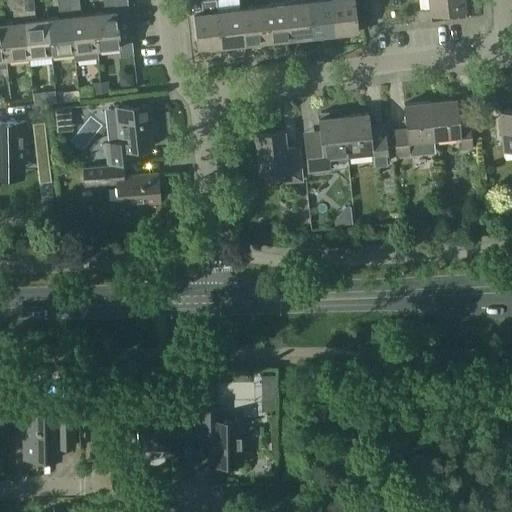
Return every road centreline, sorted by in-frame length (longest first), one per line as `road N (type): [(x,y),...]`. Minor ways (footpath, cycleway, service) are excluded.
road 1 (residential): [(198,96),(505,50),(500,0)]
road 2 (tertiary): [(511,279),(220,288)]
road 3 (tertiary): [(221,310),(511,307)]
road 4 (tertiary): [(0,315),(221,310)]
road 5 (tertiary): [(220,288),(0,294)]
road 6 (residential): [(0,491),(210,494)]
road 7 (residential): [(220,288),(198,96)]
